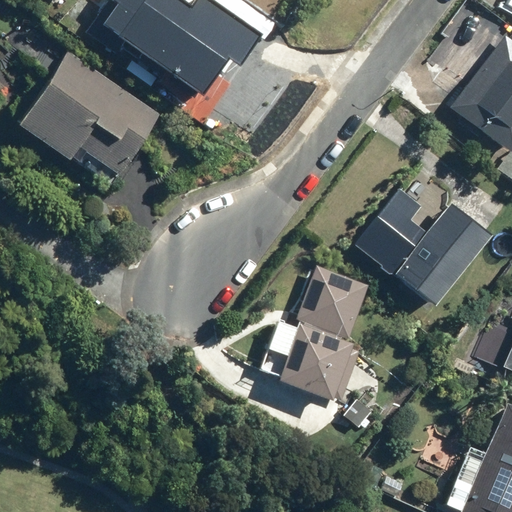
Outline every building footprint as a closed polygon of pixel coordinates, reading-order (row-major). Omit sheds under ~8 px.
[(109,0),(94,22),(199,92),(224,54),(235,62),(256,31),(209,0),(189,0),(186,6),(177,0),(109,0)] [(508,154),(511,149),(511,43),(501,35),(446,109),(508,154)] [(160,119),(65,54),(15,127),(75,168),(83,156),(118,180),(160,119)] [(399,188),(354,246),(429,305),(484,234),(433,195),(424,207),(399,188)] [(365,285),(313,267),(292,330),(276,325),(267,351),(284,356),(276,381),(337,401),(356,345),(346,342),(365,285)] [(511,343),(501,368),(511,373),(502,391),(511,395),(511,343)] [(371,413),(355,398),(339,415),(355,430),(371,413)] [(511,511),(511,408),(502,404),(482,453),(468,447),(440,511),(511,511)]
